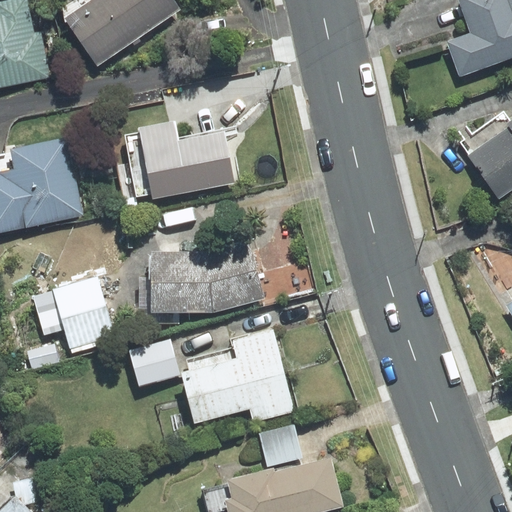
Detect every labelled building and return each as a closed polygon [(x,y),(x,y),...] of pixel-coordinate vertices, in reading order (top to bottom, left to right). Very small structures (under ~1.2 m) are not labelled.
[(28,0),(16,0),(0,3),(0,94),(44,86),(28,0)] [(191,0),(95,0),(69,17),(103,69),(196,8),(191,0)] [(454,43),(466,74),(511,56),(511,0),(466,0),(479,34),(454,43)] [(182,124),(147,130),(159,199),(242,184),(232,129),(185,138),(182,124)] [(511,126),(470,156),(501,200),(511,191),(511,126)] [(22,165),(0,168),(0,232),(83,219),(70,138),(19,147),(22,165)] [(261,255),(160,250),(157,311),(258,317),(261,255)] [(105,276),(58,289),(74,347),(121,334),(105,276)] [(240,355),(190,370),(206,424),(254,410),(257,422),(305,408),(280,324),(234,338),(240,355)] [(176,334),(134,344),(144,388),(186,378),(176,334)] [(300,424),(264,435),(274,466),(309,456),(300,424)] [(337,457),(240,480),(244,495),(229,498),(232,511),(337,511),(350,509),(337,457)] [(32,511),(17,497),(1,511),(32,511)]
